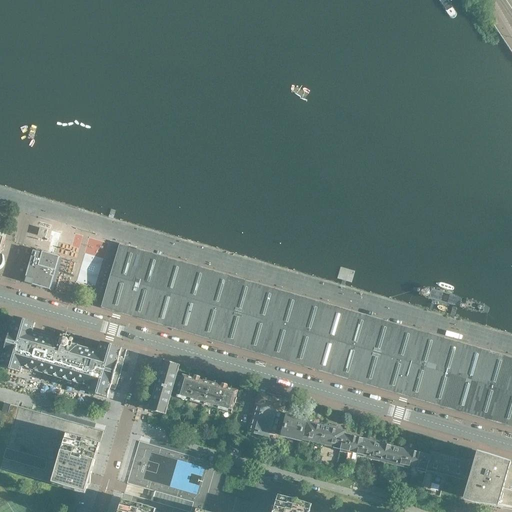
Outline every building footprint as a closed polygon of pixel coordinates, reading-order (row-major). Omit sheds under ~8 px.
[(440,0),(452,17),(453,18),(454,18),(455,18),(456,18),(457,18),(458,17),(459,16),(460,15),(460,14),(460,13),(460,12),(451,0),(440,0)] [(45,238),(47,230),(40,228),(37,235),(45,238)] [(293,248),(292,247),(235,232),(233,232),(230,232),(228,233),(226,233),(223,234),(221,234),(222,236),(224,238),(226,239),(228,241),(230,242),(232,244),(289,260),(290,260),(291,259),(292,259),(293,259),(294,258),(295,257),(296,256),(296,255),(296,254),(296,253),(296,252),(296,251),(296,250),(295,250),(295,249),(294,248),(293,248)] [(223,317),(233,284),(234,279),(125,248),(108,308),(217,339),(218,334),(223,317)] [(24,282),(50,290),(59,256),(42,252),(42,253),(33,250),(24,282)] [(244,336),(250,316),(257,291),(245,288),(233,284),(223,317),(218,334),(230,337),(242,341),(244,336)] [(411,287),(429,298),(473,311),(488,312),(490,306),(475,299),(431,287),(411,286),(411,287)] [(273,323),(280,298),(257,291),(250,316),(265,321),(273,323)] [(284,340),(295,302),(280,298),(273,323),(265,348),(280,353),(288,355),(292,342),(284,340)] [(311,362),(322,324),(315,322),(318,309),(295,302),(284,340),(292,342),(288,355),(300,358),(311,362)] [(338,355),(342,343),(349,318),(318,309),(315,322),(322,324),(311,362),(319,364),(327,366),(330,353),(338,355)] [(258,346),(265,321),(250,316),(244,336),(242,341),(242,342),(258,346)] [(115,390),(126,350),(122,348),(101,342),(98,352),(74,345),(75,342),(73,341),(74,339),(60,335),(59,341),(33,333),(35,323),(15,317),(12,327),(7,326),(6,329),(0,348),(0,356),(3,358),(0,367),(21,373),(21,372),(41,377),(42,374),(79,384),(78,388),(87,391),(87,392),(108,398),(110,389),(115,390)] [(370,335),(373,325),(349,318),(342,343),(366,350),(370,335)] [(265,348),(273,323),(265,321),(258,346),(261,347),(265,348)] [(383,375),(384,369),(386,362),(388,356),(390,350),(391,344),(393,337),(395,332),(384,328),(373,325),(370,335),(366,350),(362,362),(361,366),(359,375),(369,378),(381,381),(383,375)] [(414,351),(418,338),(395,331),(395,332),(393,337),(391,344),(414,351)] [(419,365),(426,340),(418,338),(414,351),(391,344),(390,350),(388,356),(419,365)] [(434,397),(449,347),(426,340),(419,365),(415,378),(411,391),(423,394),(434,397)] [(362,362),(366,350),(342,343),(338,355),(362,362)] [(450,402),(464,351),(449,347),(434,397),(442,400),(450,402)] [(488,385),(491,373),(495,360),(464,351),(450,402),(461,405),(473,409),(480,383),(488,385)] [(362,362),(338,355),(330,353),(327,366),(358,375),(359,375),(361,366),(362,362)] [(415,378),(419,365),(388,356),(386,362),(384,369),(415,378)] [(166,415),(176,380),(180,365),(174,364),(175,363),(168,361),(167,362),(162,360),(148,410),(166,415)] [(511,378),(511,364),(495,360),(491,373),(511,378)] [(411,391),(415,378),(384,369),(383,375),(381,381),(380,382),(411,391)] [(511,392),(511,378),(491,373),(488,385),(511,392)] [(191,399),(197,376),(194,375),(194,378),(182,375),(177,395),(191,399)] [(204,403),(210,382),(203,380),(199,379),(200,377),(197,376),(191,399),(204,403)] [(218,407),(225,384),(222,383),(221,386),(217,385),(218,384),(210,382),(204,403),(218,407)] [(500,402),(484,398),(488,385),(480,383),(473,409),(496,415),(500,402)] [(236,398),(238,391),(227,387),(227,385),(225,384),(218,407),(232,411),(234,403),(235,403),(237,398),(236,398)] [(511,392),(488,385),(484,398),(500,402),(496,415),(511,420),(511,392)] [(247,432),(275,440),(287,399),(278,397),(279,396),(277,393),(270,391),(267,392),(267,393),(258,391),(247,432)] [(8,413),(10,405),(4,403),(2,411),(8,413)] [(301,440),(302,437),(306,421),(307,419),(301,418),(300,420),(286,416),(281,436),(301,440)] [(322,442),(326,426),(306,421),(302,437),(322,442)] [(341,447),(344,434),(345,432),(344,431),(326,426),(322,442),(341,447)] [(91,474),(100,443),(89,439),(84,437),(66,433),(63,444),(60,445),(60,457),(53,480),(52,485),(69,490),(72,491),(85,495),(85,494),(88,486),(90,486),(91,483),(91,474)] [(351,460),(357,437),(351,436),(351,435),(346,434),(346,435),(344,434),(341,447),(341,450),(344,450),(348,451),(346,459),(351,460)] [(366,456),(369,440),(367,440),(367,439),(363,438),(363,439),(357,437),(351,460),(356,462),(358,454),(366,456)] [(400,464),(404,449),(369,440),(366,456),(380,459),(383,460),(386,461),(400,464)] [(411,475),(417,452),(411,451),(411,450),(407,449),(406,450),(404,449),(400,464),(403,465),(408,466),(406,474),(411,475)] [(499,505),(511,462),(489,455),(477,451),(463,497),(475,501),(496,506),(498,506),(499,505),(502,505),(499,505)] [(426,471),(426,468),(429,455),(427,455),(428,454),(423,453),(423,454),(417,452),(411,475),(416,476),(418,469),(423,470),(426,471)] [(446,473),(450,456),(431,452),(430,453),(429,455),(426,468),(446,473)] [(465,478),(469,461),(450,456),(446,473),(465,478)] [(511,462),(499,505),(502,505),(503,505),(511,507),(511,462)] [(72,491),(69,490),(71,493),(75,501),(70,511),(73,511),(78,500),(72,491)] [(309,511),(312,504),(295,499),(278,494),(274,510),(273,511),(309,511)] [(155,511),(156,509),(140,503),(131,501),(122,499),(119,510),(118,511),(155,511)]
